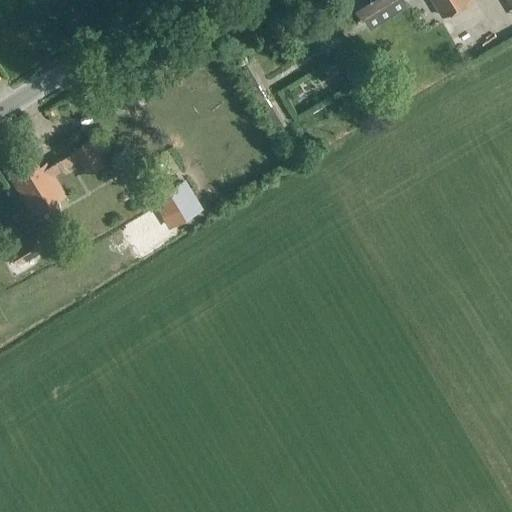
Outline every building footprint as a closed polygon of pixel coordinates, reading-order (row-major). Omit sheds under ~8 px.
[(349,0),(362,20),(393,0),(432,0),(441,14),(464,0),(349,0)] [(268,53),(259,57),(267,78),(277,74),(268,53)] [(295,123),(305,116),(286,88),(275,95),(295,123)] [(86,172),(104,162),(89,136),(71,147),(73,151),(47,166),(46,164),(39,168),(29,152),(4,168),(33,214),(65,194),(53,176),(80,160),(86,172)] [(104,162),(122,191),(147,175),(128,147),(104,162)] [(173,188),(160,165),(146,173),(159,195),(173,188)] [(40,227),(6,247),(17,267),(52,246),(40,227)]
